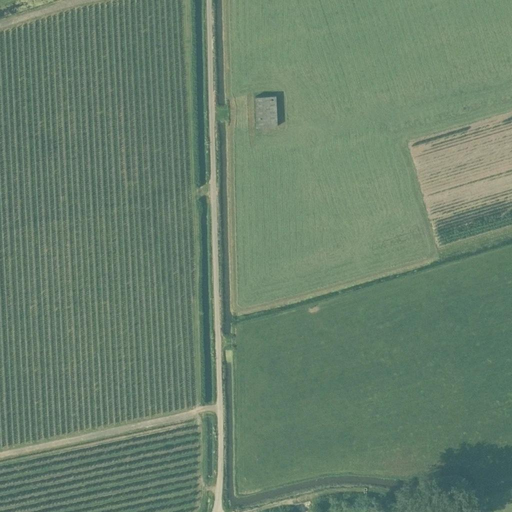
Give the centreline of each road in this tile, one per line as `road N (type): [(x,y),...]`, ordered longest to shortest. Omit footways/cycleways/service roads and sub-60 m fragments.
road 1 (unclassified): [(215,511),(220,438),(205,0)]
road 2 (track): [(253,511),(300,496),(376,494)]
